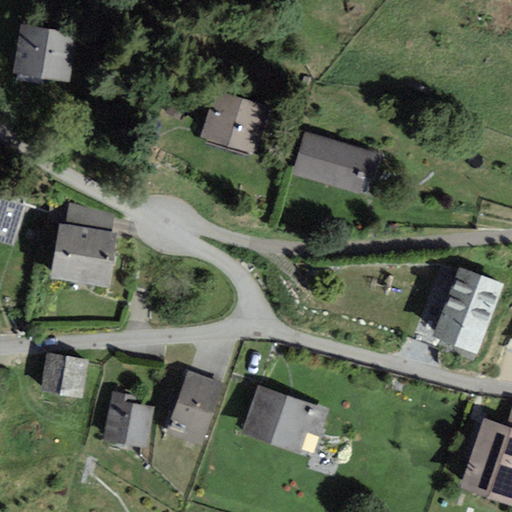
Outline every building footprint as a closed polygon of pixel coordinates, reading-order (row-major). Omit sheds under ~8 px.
[(76,30),(18,21),(10,68),(68,78),(76,30)] [(216,86),(201,133),(255,149),(269,103),(216,86)] [(304,130),(291,171),(367,194),(380,153),(304,130)] [(0,201),(0,238),(9,242),(21,208),(0,201)] [(61,226),(52,270),(105,280),(114,236),(61,226)] [(432,330),(476,348),(503,279),(458,262),(432,330)] [(81,394),(87,357),(46,350),(40,388),(81,394)] [(187,369),(166,431),(202,443),(223,381),(187,369)] [(328,408),(257,383),(239,431),(310,457),(328,408)] [(110,390),(101,438),(145,446),(153,405),(132,401),(133,394),(110,390)] [(511,430),(491,424),(471,489),(511,501),(511,430)]
